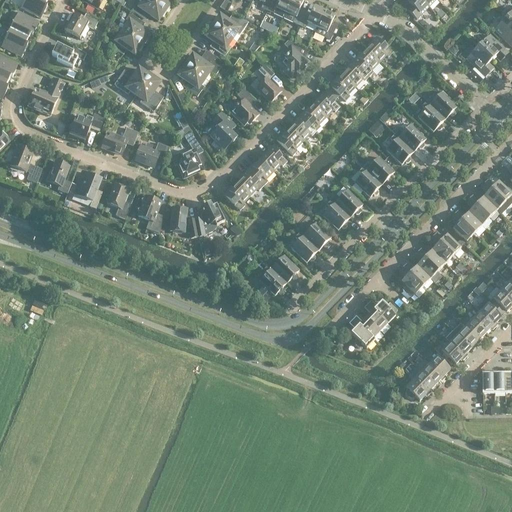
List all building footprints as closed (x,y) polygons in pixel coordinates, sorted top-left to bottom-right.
[(48,1),(45,0),(25,0),(20,9),(32,15),(35,10),(44,14),(47,7),(45,6),(48,1)] [(80,0),(80,1),(97,11),(103,0),(80,0)] [(147,0),(144,0),(142,5),(139,2),(132,12),(143,20),(147,15),(158,22),(161,18),(163,19),(167,13),(147,0)] [(147,0),(167,13),(171,7),(169,6),(172,2),(170,0),(147,0)] [(261,9),(267,12),(273,0),(272,0),(255,0),(264,4),(261,9)] [(283,19),(292,0),(279,0),(278,3),(273,0),(267,12),(274,15),(273,15),(283,20),(283,19)] [(292,0),(283,19),(299,27),(304,15),(299,13),(304,1),(302,0),(292,0)] [(429,8),(420,0),(410,0),(407,3),(411,7),(407,11),(417,21),(429,8)] [(436,1),(435,0),(420,0),(429,8),(436,1)] [(307,24),(317,29),(325,13),(322,12),(323,10),(315,6),(310,18),(304,15),(299,27),(305,30),(307,24)] [(315,34),(324,38),(324,39),(330,42),(336,30),(330,27),(336,16),(328,12),(327,14),(325,13),(317,29),(315,34)] [(12,26),(10,31),(28,40),(31,35),(33,36),(36,29),(28,25),(31,19),(18,13),(13,24),(12,23),(11,25),(12,26)] [(64,31),(80,40),(81,38),(84,39),(89,29),(94,32),(99,23),(85,15),(82,21),(70,14),(66,22),(69,23),(64,31)] [(126,27),(122,33),(143,47),(148,41),(146,40),(149,36),(138,28),(141,22),(130,15),(123,24),(126,27)] [(215,20),(211,26),(232,41),(236,35),(239,37),(249,24),(236,18),(231,25),(220,17),(217,21),(215,20)] [(511,25),(506,19),(494,31),(511,48),(511,25)] [(263,30),(267,24),(261,21),(258,28),(263,30)] [(429,25),(424,31),(431,37),(437,32),(429,25)] [(209,33),(206,38),(217,45),(213,51),(225,58),(231,49),(228,46),(232,41),(211,26),(207,32),(209,33)] [(28,40),(10,31),(7,36),(6,35),(5,37),(6,38),(1,48),(13,54),(16,48),(24,52),(28,46),(26,45),(28,40)] [(143,47),(122,33),(118,38),(115,36),(108,46),(120,54),(123,48),(135,56),(137,52),(139,53),(143,47)] [(489,36),(478,48),(492,62),(496,57),(497,59),(497,60),(500,63),(508,54),(489,36)] [(366,52),(379,65),(386,57),(388,59),(392,54),(376,38),(370,44),(372,46),(366,52)] [(292,78),(292,77),(294,76),(296,78),(305,68),(304,68),(308,64),(304,60),(309,52),(288,42),(285,46),(289,50),(284,55),(286,57),(286,58),(280,64),(286,70),(284,73),(288,77),(289,78),(290,78),(291,78),(292,78)] [(87,55),(80,51),(73,47),(71,53),(57,46),(52,56),(58,59),(56,62),(73,69),(77,60),(83,62),(87,55)] [(459,52),(453,46),(448,51),(454,57),(459,52)] [(492,62),(478,48),(466,60),(485,78),(493,70),(491,67),(489,67),(488,66),(492,62)] [(358,57),(352,63),(369,78),(373,74),(372,72),(379,65),(366,52),(360,58),(358,57)] [(184,66),(205,80),(209,74),(215,78),(224,64),(210,55),(206,61),(202,58),(200,61),(193,57),(190,61),(188,60),(184,66)] [(0,78),(8,82),(10,77),(13,78),(16,71),(7,67),(10,61),(0,57),(0,78)] [(364,83),(369,78),(352,63),(347,68),(349,70),(343,76),(356,89),(363,81),(364,83)] [(184,66),(183,67),(180,72),(181,73),(178,77),(190,85),(186,90),(197,98),(204,88),(201,86),(205,80),(184,66)] [(271,104),(281,93),(269,81),(274,76),(264,66),(258,72),(266,80),(256,90),(271,104)] [(136,97),(150,76),(144,71),(143,73),(139,70),(131,81),(122,75),(114,86),(128,96),(130,92),(136,97)] [(150,76),(136,97),(142,101),(140,104),(153,113),(161,102),(152,96),(160,84),(155,82),(157,80),(150,76)] [(356,89),(343,76),(337,82),(335,81),(329,87),(330,88),(328,91),(336,100),(339,97),(344,101),(356,89)] [(0,92),(5,95),(8,88),(6,87),(8,82),(0,78),(0,92)] [(64,85),(62,84),(53,80),(46,96),(35,91),(28,108),(50,117),(64,85)] [(100,86),(98,81),(90,84),(92,90),(101,87),(100,86)] [(243,102),(238,108),(237,107),(236,108),(236,109),(231,115),(244,127),(250,121),(252,123),(259,116),(250,106),(255,101),(243,90),(237,97),(243,102)] [(319,101),(313,107),(326,119),(333,112),(335,113),(340,109),(333,102),(336,100),(328,91),(325,94),(323,93),(317,99),(319,101)] [(187,101),(184,93),(177,97),(181,104),(187,101)] [(408,101),(412,106),(421,98),(416,93),(408,101)] [(431,98),(426,103),(445,121),(450,116),(451,118),(454,117),(456,115),(456,113),(455,111),(458,108),(442,93),(435,101),(431,98)] [(359,101),(364,106),(368,101),(363,97),(359,101)] [(445,121),(426,103),(422,107),(425,111),(417,119),(433,134),(436,130),(437,132),(440,132),(442,129),(442,127),(441,126),(445,121)] [(326,119),(313,107),(307,113),(305,111),(300,117),(316,133),(321,128),(319,127),(326,119)] [(386,113),(381,118),(385,122),(390,116),(386,113)] [(224,151),(237,139),(227,130),(232,124),(222,114),(213,122),(217,126),(215,128),(217,131),(210,138),(215,142),(212,145),(219,152),(222,149),(224,151)] [(70,136),(80,140),(85,142),(90,129),(99,132),(104,119),(94,115),(92,120),(87,118),(86,121),(77,117),(70,136)] [(296,125),(290,131),(303,143),(310,136),(312,138),(316,133),(300,117),(294,123),(296,125)] [(184,118),(179,120),(184,131),(177,133),(179,138),(190,133),(184,118)] [(375,138),(383,129),(377,123),(369,132),(375,138)] [(395,135),(414,154),(418,149),(419,150),(422,150),(424,148),(424,145),(423,144),(426,141),(411,126),(403,134),(399,130),(395,135)] [(107,134),(102,149),(122,156),(126,145),(133,148),(138,134),(126,129),(122,140),(107,134)] [(303,143),(290,131),(284,137),(282,135),(276,142),(293,157),(297,153),(295,151),(303,143)] [(0,151),(9,143),(0,133),(0,151)] [(193,152),(180,158),(179,155),(171,159),(175,166),(178,165),(184,179),(203,171),(196,156),(203,153),(191,133),(184,138),(193,152)] [(414,154),(395,135),(390,140),(393,144),(386,152),(401,167),(404,163),(406,165),(408,165),(411,162),(410,160),(409,158),(414,154)] [(155,153),(151,152),(153,147),(147,144),(145,149),(140,147),(135,161),(154,169),(159,158),(165,161),(170,149),(158,144),(155,153)] [(266,155),(260,161),(273,174),(281,166),(282,168),(287,163),(271,147),(265,153),(266,155)] [(18,148),(10,167),(25,173),(25,172),(29,174),(26,181),(37,185),(42,170),(28,165),(33,154),(18,148)] [(365,166),(363,168),(382,187),(386,182),(388,183),(390,183),(393,181),(392,178),(391,177),(394,174),(379,159),(371,167),(368,163),(365,166)] [(273,174),(260,161),(254,168),(253,166),(247,172),(263,188),(268,183),(266,181),(273,174)] [(57,191),(67,195),(72,184),(64,181),(69,168),(55,163),(51,173),(50,173),(47,182),(59,187),(57,191)] [(362,176),(354,184),(369,199),(373,196),(374,197),(377,197),(379,195),(379,192),(377,191),(382,187),(363,168),(361,170),(358,173),(362,176)] [(243,179),(237,185),(250,198),(257,190),(259,192),(263,188),(247,172),(241,178),(243,179)] [(82,173),(74,195),(92,203),(90,208),(96,211),(102,194),(97,192),(101,180),(82,173)] [(488,181),(484,185),(509,208),(511,204),(511,195),(498,183),(494,187),(488,181)] [(250,198),(237,185),(231,192),(229,190),(223,196),(240,212),(244,207),(243,205),(250,198)] [(483,199),(497,212),(501,216),(509,208),(484,185),(481,188),(487,195),(483,199)] [(132,206),(124,202),(128,191),(115,186),(107,205),(118,209),(115,217),(126,221),(132,206)] [(331,201),(350,219),(355,215),(356,216),(359,216),(361,214),(361,211),(360,210),(363,206),(347,191),(339,199),(336,196),(331,201)] [(473,197),(469,200),(489,220),(497,212),(483,199),(479,203),(473,197)] [(146,230),(159,235),(164,218),(157,215),(161,204),(145,198),(144,201),(141,202),(142,204),(143,204),(140,211),(137,212),(138,214),(139,214),(138,218),(149,222),(146,230)] [(482,227),(489,220),(469,200),(466,204),(472,210),(468,214),(482,227)] [(350,219),(331,201),(327,206),(330,209),(322,217),(338,232),(341,229),(342,230),(345,230),(347,228),(347,225),(346,224),(350,219)] [(202,219),(195,221),(199,238),(205,237),(205,236),(212,232),(216,227),(225,223),(216,206),(212,208),(210,204),(200,209),(205,218),(202,219)] [(199,238),(195,221),(188,222),(188,219),(186,219),(187,210),(172,208),(170,232),(190,235),(191,240),(199,238)] [(454,216),(474,235),(482,227),(468,214),(464,218),(458,212),(454,216)] [(466,243),(474,235),(454,216),(451,219),(457,226),(453,230),(466,243)] [(353,220),(348,224),(355,231),(359,228),(353,220)] [(331,239),(316,224),(308,232),(304,229),(300,234),(319,252),(323,247),(324,249),(327,249),(329,246),(329,244),(328,243),(331,239)] [(319,252),(300,234),(295,239),(298,242),(291,250),(306,265),(309,262),(311,263),(313,263),(315,260),(315,258),(314,257),(319,252)] [(433,238),(453,257),(461,249),(447,236),(442,240),(436,234),(433,238)] [(453,257),(433,238),(429,242),(435,248),(431,252),(445,265),(453,257)] [(445,265),(431,252),(427,256),(421,250),(418,253),(438,273),(445,265)] [(438,273),(418,253),(414,257),(420,263),(416,267),(430,281),(438,273)] [(268,267),(287,285),(291,280),(293,281),(295,281),(297,279),(297,276),(296,275),(299,272),(284,257),(276,265),(273,262),(268,267)] [(430,281),(416,267),(412,272),(406,265),(403,269),(423,289),(430,281)] [(282,289),(287,285),(268,267),(263,271),(267,275),(259,283),(274,298),(278,294),(279,296),(281,296),(284,293),(284,291),(282,289)] [(423,289),(403,269),(399,273),(405,279),(401,283),(406,288),(402,291),(410,299),(413,295),(415,297),(423,289)] [(483,284),(477,290),(481,294),(487,288),(483,284)] [(511,288),(508,284),(500,292),(511,303),(511,288)] [(511,303),(500,292),(490,303),(502,315),(505,312),(506,314),(511,308),(511,303)] [(500,317),(502,315),(490,303),(486,299),(476,310),(480,313),(495,329),(498,326),(496,324),(501,319),(500,317)] [(398,300),(395,304),(394,305),(399,309),(403,305),(398,300)] [(386,308),(381,303),(377,308),(371,302),(367,305),(387,325),(395,317),(394,316),(397,312),(390,304),(386,308)] [(370,315),(366,319),(380,333),(387,325),(367,305),(364,309),(370,315)] [(480,313),(472,321),(486,335),(491,330),(492,331),(495,329),(480,313)] [(352,321),(372,341),(380,333),(366,319),(362,323),(356,317),(352,321)] [(351,335),(358,342),(357,343),(357,344),(356,345),(356,346),(356,347),(357,348),(358,349),(358,350),(359,350),(360,350),(361,351),(362,350),(363,350),(364,350),(365,349),(366,350),(374,342),(372,341),(352,321),(349,325),(355,331),(351,335)] [(486,335),(472,321),(465,329),(480,344),(483,341),(481,340),(486,335)] [(460,325),(453,332),(471,350),(476,345),(477,347),(480,344),(465,329),(460,325)] [(445,340),(449,344),(465,359),(467,357),(466,355),(471,350),(453,332),(445,340)] [(465,359),(449,344),(441,353),(446,357),(453,364),(455,366),(461,360),(462,362),(465,359)] [(446,357),(445,359),(452,366),(453,364),(446,357)] [(436,358),(429,366),(444,381),(447,378),(445,377),(450,371),(436,358)] [(417,369),(436,389),(444,381),(429,366),(424,362),(417,369)] [(429,396),(436,389),(417,369),(409,377),(413,381),(429,396)] [(482,376),(483,380),(483,395),(494,395),(494,373),(490,373),(490,376),(482,376)] [(494,373),(494,395),(505,395),(505,375),(497,375),(497,373),(494,373)] [(406,389),(407,391),(406,392),(406,393),(406,394),(406,395),(406,396),(406,397),(407,398),(407,399),(408,399),(409,400),(410,400),(411,400),(413,400),(414,399),(415,399),(419,403),(426,396),(428,397),(429,396),(413,381),(406,389)]
